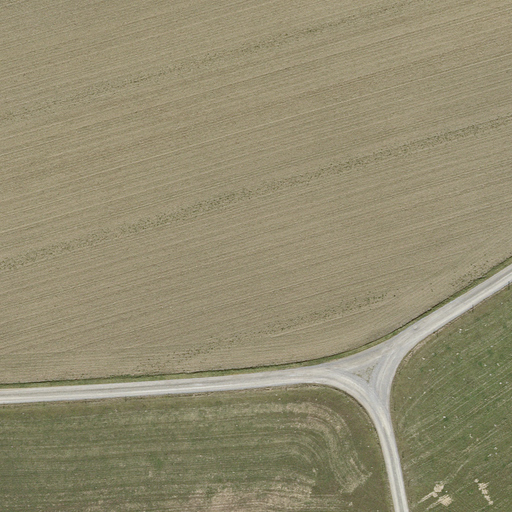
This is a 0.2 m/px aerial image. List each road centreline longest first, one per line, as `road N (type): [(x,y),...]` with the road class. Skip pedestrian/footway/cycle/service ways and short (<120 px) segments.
road 1 (track): [(0,398),(376,374)]
road 2 (track): [(376,374),(511,281)]
road 3 (track): [(402,511),(376,374)]
